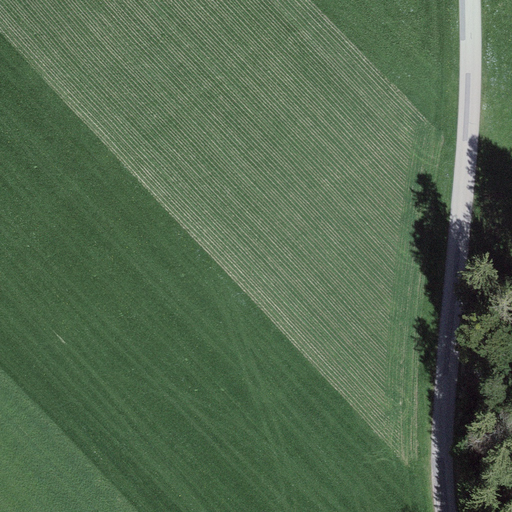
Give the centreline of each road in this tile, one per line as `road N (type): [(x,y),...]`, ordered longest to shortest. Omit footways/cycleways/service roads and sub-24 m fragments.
road 1 (unclassified): [(447,511),(447,370),(470,0)]
road 2 (track): [(2,390),(67,421),(103,467),(120,511)]
